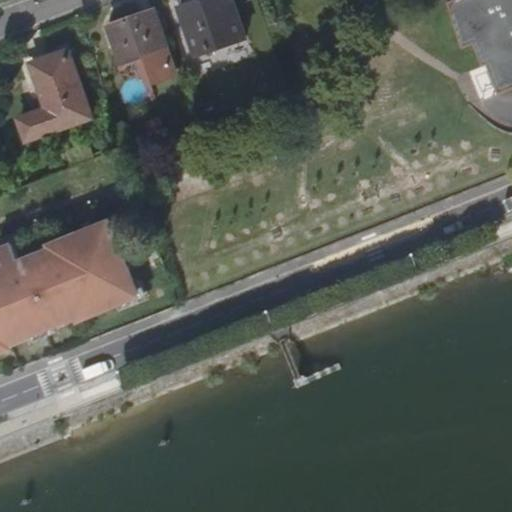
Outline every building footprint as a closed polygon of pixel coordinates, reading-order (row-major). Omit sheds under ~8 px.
[(184,0),(180,2),(199,54),(247,37),(234,0),(184,0)] [(170,48),(156,10),(111,25),(124,64),(117,67),(121,76),(155,64),(152,55),(170,48)] [(511,28),(475,43),(476,46),(465,51),(472,70),(483,65),(484,65),(497,97),(511,91),(511,28)] [(29,141),(95,118),(71,51),(34,64),(50,109),(22,119),(29,141)] [(0,275),(0,361),(18,354),(16,351),(85,324),(86,328),(146,304),(117,230),(26,265),(20,250),(5,256),(11,271),(0,275)]
